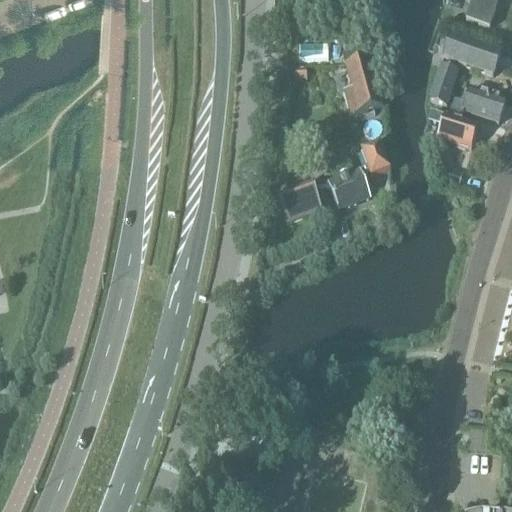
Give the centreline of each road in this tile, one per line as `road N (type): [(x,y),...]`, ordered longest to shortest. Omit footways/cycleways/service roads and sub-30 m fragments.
road 1 (primary): [(115,511),(183,315),(208,203),(222,92),(221,0)]
road 2 (primary): [(146,0),(145,128),(119,314),(52,511)]
road 3 (unclassified): [(152,511),(220,291),(255,0)]
road 4 (tertiary): [(436,511),(452,358),(511,180)]
road 5 (track): [(220,291),(377,228),(382,216),(375,205),(345,214),(339,227)]
